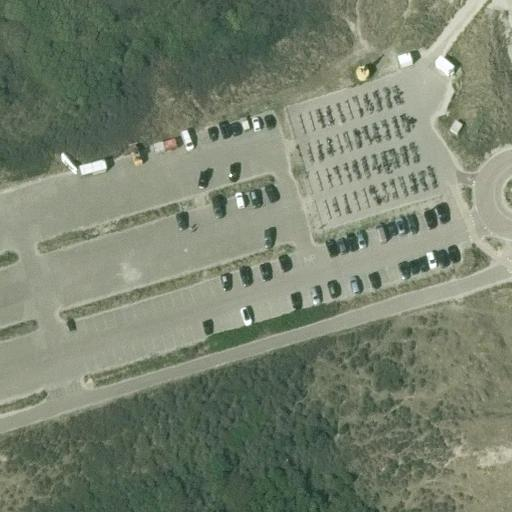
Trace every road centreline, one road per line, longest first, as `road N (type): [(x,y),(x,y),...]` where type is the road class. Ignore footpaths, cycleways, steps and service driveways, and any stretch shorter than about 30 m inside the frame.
road 1 (unclassified): [(0,426),(473,283),(511,262)]
road 2 (unknown): [(64,406),(6,230)]
